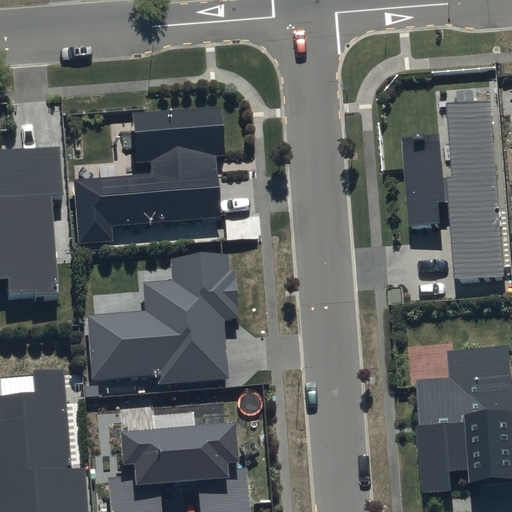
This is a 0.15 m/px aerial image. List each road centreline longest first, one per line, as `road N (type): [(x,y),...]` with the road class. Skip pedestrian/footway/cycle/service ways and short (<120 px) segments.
road 1 (residential): [(306,14),(342,511)]
road 2 (residential): [(0,36),(306,14)]
road 3 (residential): [(306,14),(479,0)]
